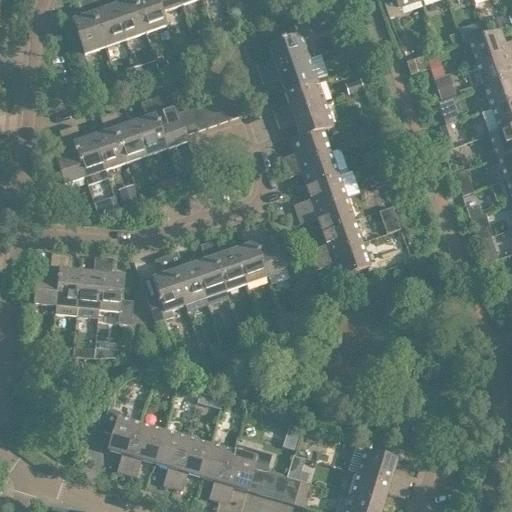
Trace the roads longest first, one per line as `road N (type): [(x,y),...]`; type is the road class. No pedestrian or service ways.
road 1 (residential): [(20,234),(165,234),(265,200)]
road 2 (residential): [(20,234),(43,0)]
road 3 (residential): [(0,418),(20,234)]
